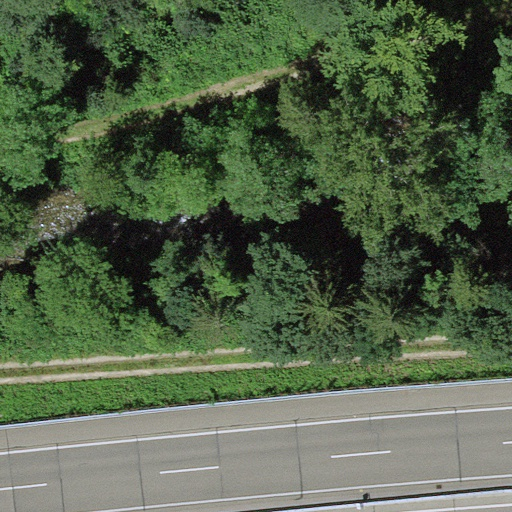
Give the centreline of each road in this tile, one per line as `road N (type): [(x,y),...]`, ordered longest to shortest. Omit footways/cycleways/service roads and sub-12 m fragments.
road 1 (track): [(0,138),(154,116),(363,37),(509,0)]
road 2 (motorway): [(511,440),(0,487)]
road 3 (track): [(0,367),(511,339)]
